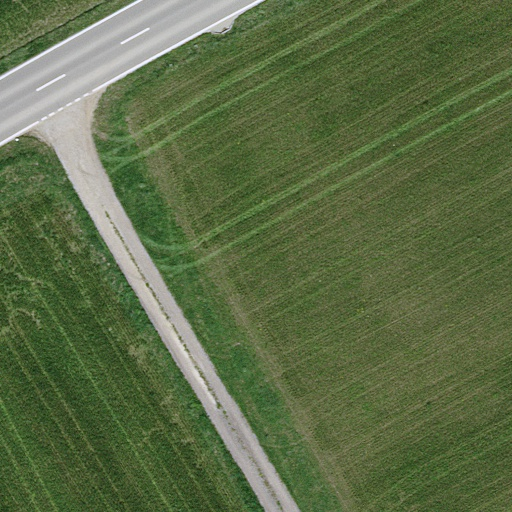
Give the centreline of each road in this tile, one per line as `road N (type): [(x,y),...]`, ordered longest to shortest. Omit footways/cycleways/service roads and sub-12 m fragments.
road 1 (track): [(287,511),(40,89)]
road 2 (secondary): [(201,0),(0,112)]
